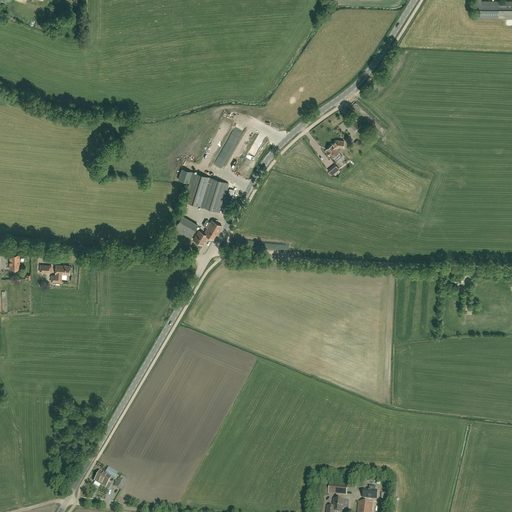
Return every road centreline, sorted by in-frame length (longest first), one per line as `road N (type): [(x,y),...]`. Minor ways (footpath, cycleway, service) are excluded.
road 1 (tertiary): [(210,255),(267,159),(361,78),(414,0)]
road 2 (unclassified): [(210,255),(511,270)]
road 3 (tertiary): [(66,500),(210,255)]
road 4 (unclassified): [(0,237),(210,255)]
